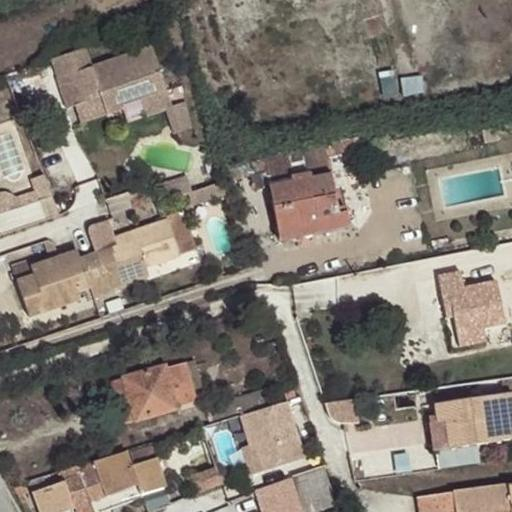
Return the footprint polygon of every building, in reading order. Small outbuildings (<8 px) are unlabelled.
[(81,50),(47,62),(54,81),(53,81),(64,111),(72,108),(88,102),(86,96),(96,93),(103,115),(104,116),(120,110),(121,110),(120,108),(138,101),(143,117),(163,111),(169,108),(147,47),(88,68),(81,50)] [(163,91),(169,108),(163,111),(171,134),(188,128),(180,103),(163,91)] [(78,125),(103,115),(96,93),(86,96),(88,102),(72,108),(78,125)] [(125,124),(143,117),(138,101),(120,108),(121,110),(120,110),(125,124)] [(498,143),(494,130),(481,132),(485,145),(498,143)] [(358,143),(329,148),(331,158),(360,151),(358,143)] [(246,165),(250,177),(265,172),(269,188),(273,187),(276,200),(272,202),(278,235),(312,227),(313,236),(349,227),(347,212),(338,214),(329,172),(323,150),(289,156),(246,165)] [(28,179),(30,186),(0,195),(0,232),(60,215),(47,174),(28,179)] [(166,201),(192,193),(186,177),(161,185),(166,201)] [(114,240),(116,248),(80,260),(90,288),(94,299),(112,293),(112,291),(149,278),(146,268),(178,257),(166,223),(114,240)] [(280,243),(313,236),(312,227),(278,235),(280,243)] [(78,252),(31,267),(34,278),(18,284),(30,317),(58,308),(56,299),(77,292),(90,288),(80,260),(78,252)] [(34,278),(31,267),(30,262),(12,268),(18,284),(34,278)] [(505,325),(497,282),(464,287),(461,272),(437,276),(445,319),(453,318),(458,347),(486,342),(484,327),(505,325)] [(81,302),(77,292),(56,299),(58,308),(81,302)] [(195,400),(186,365),(167,371),(164,367),(111,382),(124,424),(176,408),(176,406),(195,400)] [(254,405),(250,391),(207,404),(211,418),(254,405)] [(511,395),(434,405),(436,421),(428,423),(432,451),(435,450),(473,446),(511,440),(511,392),(511,393),(511,395)] [(331,422),(361,420),(359,400),(329,402),(331,422)] [(301,460),(283,403),(237,418),(247,449),(254,447),(262,473),(301,460)] [(473,446),(435,450),(438,470),(475,465),(473,446)] [(132,468),(126,452),(78,467),(92,503),(138,487),(141,496),(167,487),(157,459),(132,468)] [(78,467),(57,474),(60,484),(33,494),(38,511),(66,511),(74,509),(92,503),(78,467)] [(319,511),(337,506),(323,469),(292,480),(300,502),(304,511),(319,511)] [(271,511),(300,502),(292,480),(256,492),(255,493),(259,511),(271,511)] [(511,511),(511,485),(416,498),(417,511),(511,511)] [(110,511),(142,501),(141,496),(138,487),(92,503),(95,511),(110,511)] [(304,511),(300,502),(271,511),(304,511)] [(95,511),(92,503),(74,509),(75,511),(95,511)]
